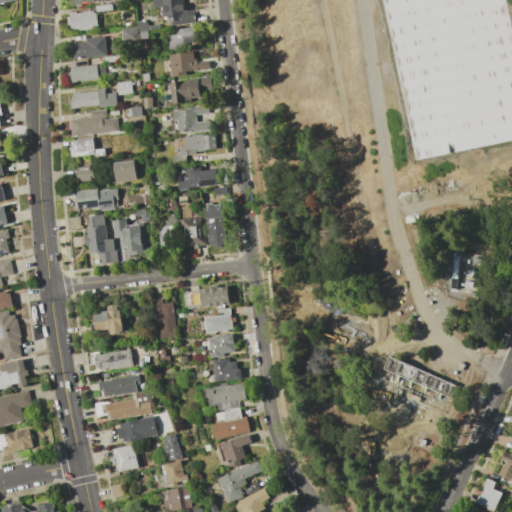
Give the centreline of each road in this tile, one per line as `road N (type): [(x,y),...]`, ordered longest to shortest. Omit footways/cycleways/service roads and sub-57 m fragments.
road 1 (tertiary): [(90,511),(47,287),(36,131),(41,0)]
road 2 (residential): [(223,0),(256,266)]
road 3 (residential): [(256,266),(274,432),(325,511)]
road 4 (residential): [(47,287),(256,266)]
road 5 (residential): [(511,362),(447,511)]
